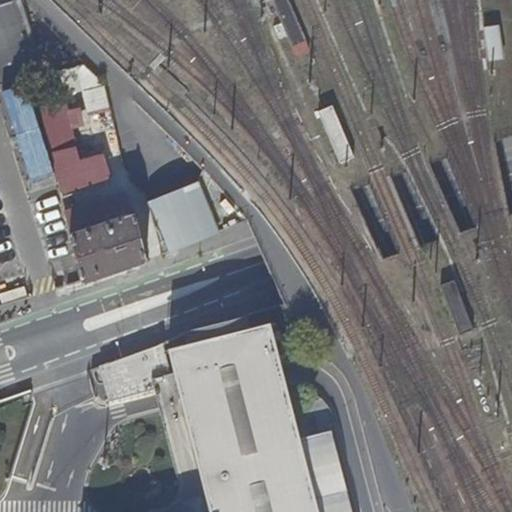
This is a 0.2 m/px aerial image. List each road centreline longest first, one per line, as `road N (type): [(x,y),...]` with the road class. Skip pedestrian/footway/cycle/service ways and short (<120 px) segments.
road 1 (secondary): [(0,365),(413,222),(449,199)]
road 2 (secondary): [(449,199),(363,219),(0,343)]
